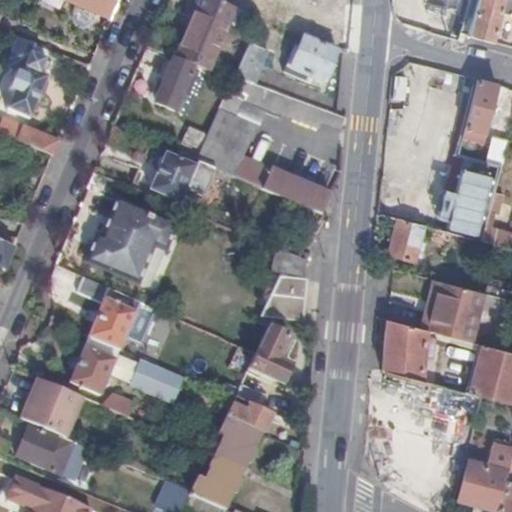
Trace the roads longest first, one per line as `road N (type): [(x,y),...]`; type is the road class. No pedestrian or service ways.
road 1 (secondary): [(373,34),(328,497)]
road 2 (residential): [(0,339),(137,0)]
road 3 (residential): [(511,72),(373,34)]
